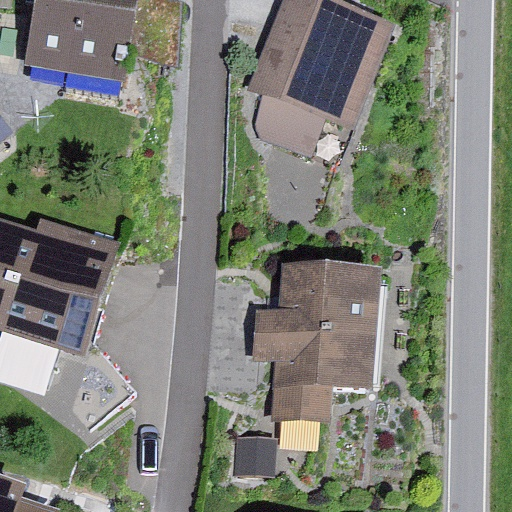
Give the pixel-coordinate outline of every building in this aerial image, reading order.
[(131,0),(37,0),(24,82),(117,99),(131,0)] [(397,16),(353,0),(284,0),(238,104),(345,145),(397,16)] [(112,260),(0,228),(0,344),(81,369),(112,260)] [(370,288),(274,282),(271,328),(253,327),(250,372),(262,373),(258,440),(327,444),(329,416),(363,418),(370,288)] [(33,511),(0,502),(0,511),(33,511)]
